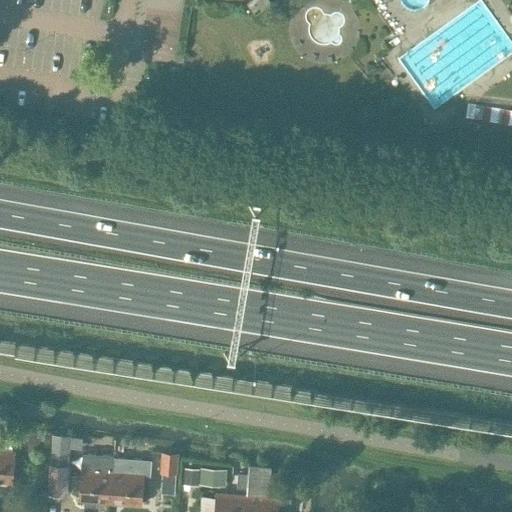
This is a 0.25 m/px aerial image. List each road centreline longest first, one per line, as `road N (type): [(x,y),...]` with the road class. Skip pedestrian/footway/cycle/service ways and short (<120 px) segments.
road 1 (motorway): [(511,303),(0,214)]
road 2 (motorway): [(0,272),(511,355)]
